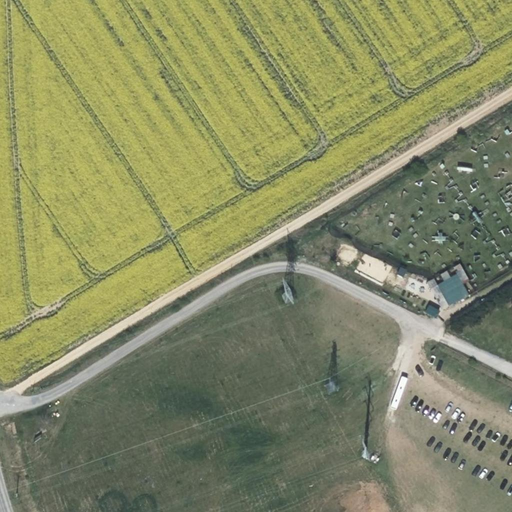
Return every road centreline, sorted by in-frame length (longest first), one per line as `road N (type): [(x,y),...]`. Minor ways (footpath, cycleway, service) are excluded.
road 1 (track): [(5,403),(511,93)]
road 2 (unclassified): [(0,403),(57,391),(246,272),(275,265),(307,268),(456,343)]
